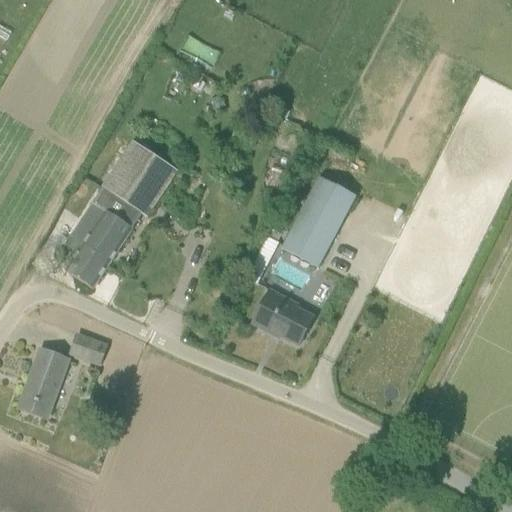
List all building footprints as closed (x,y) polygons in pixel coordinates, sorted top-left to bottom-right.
[(213,67),(221,53),(190,36),(183,50),(213,67)] [(91,208),(66,246),(79,254),(66,273),(93,290),(133,230),(133,229),(142,214),(148,218),(178,172),(134,143),(103,189),(104,189),(94,204),(92,203),(89,207),(91,208)] [(282,251),(319,270),(357,198),(320,179),(282,251)] [(270,238),(278,242),(284,231),(276,227),(270,238)] [(299,348),(314,319),(297,310),(299,307),(270,292),(252,326),(272,336),(273,334),(277,336),(299,348)] [(78,336),(71,355),(100,366),(107,347),(78,336)] [(41,351),(19,411),(47,421),(69,361),(41,351)]
